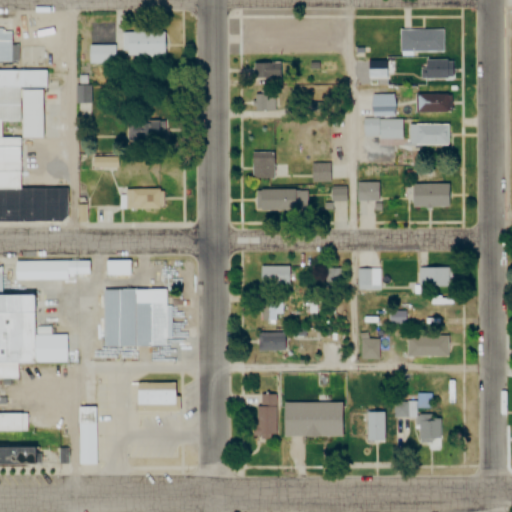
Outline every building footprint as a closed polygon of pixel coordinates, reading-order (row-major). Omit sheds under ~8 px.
[(0,62),(16,62),(16,45),(11,45),(11,29),(0,28),(0,62)] [(444,29),(399,29),(399,53),(444,53),(444,29)] [(124,32),(124,55),(166,55),(166,32),(124,32)] [(115,45),(88,45),(88,64),(115,64),(115,45)] [(389,61),(367,61),(367,86),(378,86),(378,80),(389,80),(389,61)] [(451,79),(451,61),(424,61),(424,79),(451,79)] [(282,64),(252,64),(252,80),(282,80),(282,64)] [(76,86),(76,116),(90,116),(90,86),(76,86)] [(19,91),(39,91),(40,134),(20,135),(19,91)] [(252,119),(273,119),(273,94),(252,94),(252,119)] [(414,94),(414,113),(449,113),(449,94),(414,94)] [(392,95),(369,95),(369,116),(392,116),(392,95)] [(161,119),(141,119),(141,138),(161,138),(161,119)] [(401,139),(401,119),(362,119),(362,139),(401,139)] [(408,125),(408,146),(446,146),(446,125),(408,125)] [(272,153),(250,153),(250,178),(272,178),(272,153)] [(92,168),(117,168),(117,157),(92,157),(92,168)] [(310,182),(329,182),(329,164),(310,164),(310,182)] [(377,183),(358,183),(358,199),(377,199),(377,183)] [(447,208),(447,184),(410,184),(410,208),(447,208)] [(331,200),(345,200),(345,187),(331,187),(331,200)] [(123,189),(123,209),(161,209),(161,189),(123,189)] [(257,211),(307,211),(307,189),(257,189),(257,211)] [(104,260),(132,260),(132,274),(104,274),(104,260)] [(89,274),(89,261),(13,261),(13,280),(65,280),(65,274),(89,274)] [(258,266),(258,284),(296,284),(296,266),(258,266)] [(356,268),(356,290),(378,290),(378,268),(356,268)] [(417,268),(417,287),(452,287),(452,268),(417,268)] [(326,280),(337,280),(337,269),(326,269),(326,280)] [(102,289),(164,289),(164,344),(103,345),(102,289)] [(0,295),(0,432),(28,432),(27,413),(0,413),(0,379),(17,379),(17,364),(67,363),(66,335),(30,335),(29,295),(0,295)] [(260,299),(260,321),(281,321),(281,299),(260,299)] [(436,299),(408,299),(408,319),(436,319),(436,299)] [(282,333),(257,333),(257,351),(282,351),(282,333)] [(405,358),(447,358),(447,336),(405,336),(405,358)] [(360,361),(379,361),(379,339),(360,339),(360,361)] [(136,382),(150,382),(173,382),(173,412),(136,413),(136,382)] [(256,438),(276,438),(275,395),(255,396),(256,438)] [(283,402),(339,402),(339,435),(283,435),(283,402)] [(97,408),(77,408),(77,465),(97,465),(97,408)] [(383,413),(365,413),(365,442),(383,442),(383,413)] [(417,443),(441,443),(441,416),(417,416),(417,443)] [(29,449),(0,448),(0,465),(29,465),(29,449)]
